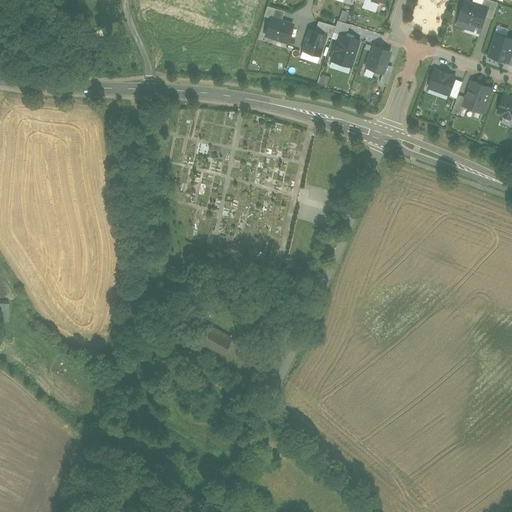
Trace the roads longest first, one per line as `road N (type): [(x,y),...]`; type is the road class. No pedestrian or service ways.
road 1 (residential): [(383,135),(325,282),(214,511)]
road 2 (tertiary): [(151,89),(280,104),(383,135)]
road 3 (tertiary): [(0,80),(151,89)]
road 4 (tertiary): [(383,135),(511,187)]
